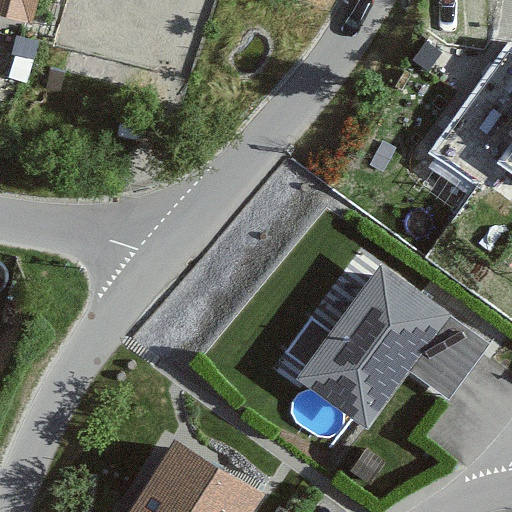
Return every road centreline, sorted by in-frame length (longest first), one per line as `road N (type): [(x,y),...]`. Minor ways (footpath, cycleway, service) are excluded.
road 1 (residential): [(375,0),(316,82),(162,256)]
road 2 (residential): [(162,256),(66,382),(9,511)]
road 3 (unclassified): [(162,256),(0,217)]
